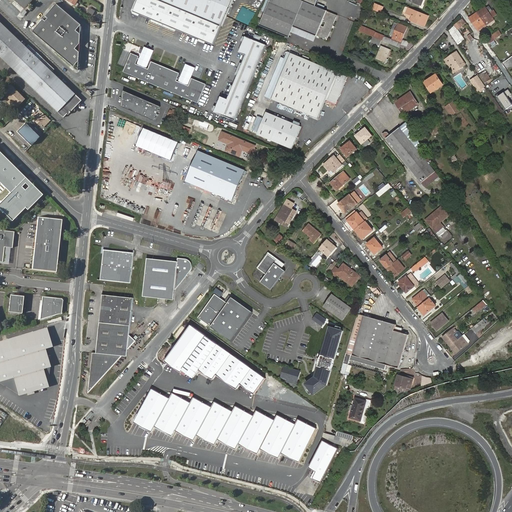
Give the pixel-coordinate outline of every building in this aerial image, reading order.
[(221,26),(156,0),(137,0),(133,12),(213,45),(221,26)] [(214,12),(183,0),(156,0),(221,26),(224,16),(214,12)] [(230,0),(183,0),(214,12),(224,16),(230,0)] [(270,0),(261,24),(291,36),(293,31),(295,26),(329,39),(339,14),(317,6),(319,0),(270,0)] [(56,3),(32,31),(74,66),(78,60),(81,24),(56,3)] [(374,9),(382,13),(385,6),(377,3),(374,9)] [(429,15),(410,7),(407,14),(413,16),(412,21),(425,26),(429,15)] [(485,7),(470,18),(477,28),(492,17),(485,7)] [(457,45),(465,39),(459,31),(467,25),(462,19),(446,30),(457,45)] [(82,101),(0,21),(0,56),(65,119),(82,101)] [(392,39),(399,23),(395,22),(389,37),(392,39)] [(407,26),(399,23),(392,39),(399,42),(400,39),(402,40),(407,26)] [(318,35),(295,26),(293,31),(316,40),(318,35)] [(267,45),(246,36),(239,51),(246,54),(228,98),(221,96),(214,111),(235,120),(267,45)] [(380,44),(382,39),(373,36),(371,41),(379,44),(380,44)] [(491,37),(488,40),(493,47),(497,45),(491,37)] [(390,48),(381,45),(376,57),(385,61),(390,48)] [(502,62),(508,57),(499,45),(493,50),(502,62)] [(269,97),(273,98),(292,52),(288,50),(269,97)] [(349,74),(292,52),(273,98),(320,117),(328,98),(338,102),(349,74)] [(456,52),(446,60),(456,72),(466,65),(456,52)] [(123,72),(198,103),(206,84),(192,78),(188,85),(176,80),(179,73),(151,61),(148,68),(136,64),(139,56),(131,53),(123,72)] [(437,74),(425,82),(432,92),(444,84),(437,74)] [(480,80),(473,85),(478,91),(482,88),(481,87),(484,85),(480,80)] [(24,98),(12,87),(5,94),(10,99),(8,102),(11,105),(14,102),(17,105),(24,98)] [(161,106),(124,90),(122,106),(155,120),(161,106)] [(411,91),(397,101),(404,113),(419,103),(411,91)] [(455,102),(447,107),(452,115),(460,110),(455,102)] [(254,132),(257,133),(267,111),(264,109),(254,132)] [(40,110),(34,116),(44,125),(50,120),(40,110)] [(302,125),(267,111),(257,133),(291,148),(302,125)] [(428,111),(422,115),(429,126),(434,134),(440,130),(428,111)] [(31,145),(42,134),(27,120),(17,131),(31,145)] [(366,127),(357,135),(362,142),(373,135),(366,127)] [(401,127),(387,138),(421,181),(435,170),(401,127)] [(230,140),(229,143),(226,149),(240,155),(243,149),(252,153),(255,145),(222,131),(220,136),(230,140)] [(59,133),(44,152),(53,159),(68,140),(59,133)] [(351,141),(342,148),(348,155),(357,148),(351,141)] [(245,170),(199,150),(186,180),(232,200),(245,170)] [(42,195),(0,153),(0,182),(10,192),(0,202),(0,207),(12,219),(25,207),(28,210),(42,195)] [(335,155),(332,158),(325,164),(330,170),(332,168),(334,169),(335,171),(343,164),(335,155)] [(344,172),(331,184),(333,187),(335,186),(338,190),(350,179),(344,172)] [(389,183),(377,194),(381,197),(392,187),(389,183)] [(362,201),(354,191),(350,194),(358,204),(362,201)] [(350,194),(339,204),(347,213),(358,204),(350,194)] [(284,204),(278,216),(289,223),(296,210),(284,204)] [(412,211),(408,206),(400,212),(403,215),(406,213),(407,214),(412,211)] [(443,212),(440,209),(428,219),(434,226),(448,214),(445,209),(443,212)] [(355,229),(365,221),(357,212),(348,220),(355,229)] [(61,219),(37,216),(32,268),(56,271),(61,219)] [(289,223),(278,216),(276,220),(287,226),(289,223)] [(374,230),(366,220),(365,221),(355,229),(363,238),(374,230)] [(418,229),(424,224),(421,221),(414,226),(418,229)] [(313,237),(317,241),(323,234),(309,222),(303,229),(313,237)] [(14,231),(0,229),(0,260),(2,261),(4,246),(10,247),(12,247),(14,231)] [(423,239),(431,233),(428,230),(421,236),(423,239)] [(439,238),(444,245),(454,237),(448,230),(439,238)] [(276,240),(280,244),(286,238),(281,234),(276,240)] [(375,237),(367,243),(375,253),(383,247),(375,237)] [(297,243),(289,238),(285,246),(292,251),(297,243)] [(329,238),(321,248),(330,256),(338,247),(334,244),(332,242),(333,241),(329,238)] [(412,254),(409,250),(403,255),(406,259),(412,254)] [(136,254),(111,251),(106,256),(103,281),(133,285),(136,254)] [(277,260),(268,254),(258,268),(266,274),(260,282),(271,290),(286,271),(275,263),(277,260)] [(387,268),(395,262),(388,254),(381,260),(387,268)] [(179,263),(149,260),(145,298),(175,300),(176,291),(191,272),(193,270),(193,269),(194,267),(194,265),(193,264),(192,262),(191,261),(190,260),(188,260),(186,260),(179,259),(179,263)] [(405,267),(398,259),(395,262),(387,268),(395,276),(405,267)] [(360,274),(343,262),(337,271),(336,273),(352,285),(360,274)] [(453,263),(450,265),(457,274),(460,271),(453,263)] [(337,271),(333,268),(331,272),(334,275),(351,287),(352,285),(336,273),(337,271)] [(443,288),(452,281),(446,274),(437,282),(443,288)] [(464,275),(461,278),(464,282),(465,282),(468,285),(470,283),(464,275)] [(408,276),(399,282),(407,292),(415,285),(413,282),(410,279),(408,276)] [(370,288),(378,297),(382,293),(374,285),(370,288)] [(108,289),(101,350),(96,349),(94,383),(122,351),(127,352),(127,345),(135,337),(129,332),(134,292),(108,289)] [(419,306),(431,297),(424,289),(413,298),(419,306)] [(11,294),(8,311),(22,313),(24,296),(11,294)] [(215,294),(198,318),(232,341),(253,312),(232,297),(228,303),(225,301),(215,294)] [(352,307),(333,294),(325,306),(343,319),(352,307)] [(43,296),(41,319),(62,312),(63,300),(62,298),(43,296)] [(436,305),(431,297),(419,306),(419,307),(425,314),(436,305)] [(482,309),(488,304),(485,300),(479,305),(482,309)] [(312,320),(322,326),(327,320),(317,313),(312,320)] [(442,325),(443,327),(449,321),(443,313),(432,322),(437,329),(442,325)] [(394,366),(398,367),(408,333),(394,329),(395,324),(358,314),(344,363),(349,364),(351,359),(386,368),(387,364),(390,365),(390,366),(393,367),(394,366)] [(191,325),(183,336),(177,345),(173,350),(167,359),(186,373),(188,371),(195,376),(200,368),(214,377),(217,373),(238,388),(242,384),(255,393),(266,377),(191,325)] [(48,327),(0,340),(0,381),(16,377),(21,394),(49,386),(44,369),(52,366),(47,348),(54,346),(48,327)] [(344,331),(331,327),(323,355),(319,366),(320,366),(317,377),(307,384),(315,395),(328,385),(344,331)] [(450,345),(459,338),(456,335),(458,332),(455,328),(443,337),(450,345)] [(464,341),(461,337),(459,338),(450,345),(456,353),(467,344),(465,341),(464,341)] [(342,374),(350,375),(352,365),(344,363),(342,374)] [(353,366),(351,373),(362,375),(363,368),(353,366)] [(301,372),(285,367),(282,377),(288,379),(298,382),(301,372)] [(403,378),(397,376),(394,386),(405,389),(406,384),(410,386),(412,378),(403,376),(403,378)] [(423,376),(421,384),(430,386),(432,379),(423,376)] [(172,397),(154,389),(137,423),(155,432),(158,428),(175,436),(179,431),(196,439),(200,433),(219,442),(221,437),(240,446),(242,441),(260,450),(263,444),(281,453),(284,447),(301,456),(319,422),(301,414),(299,418),(280,409),(277,415),(259,407),(257,411),(238,402),(235,407),(217,398),(214,404),(196,396),(193,401),(175,392),(172,397)] [(367,401),(356,398),(350,417),(361,420),(367,401)] [(326,423),(351,430),(352,427),(327,421),(326,423)] [(350,434),(351,430),(326,423),(325,428),(350,434)] [(327,431),(315,458),(314,459),(320,461),(317,467),(325,471),(341,437),(327,431)]
